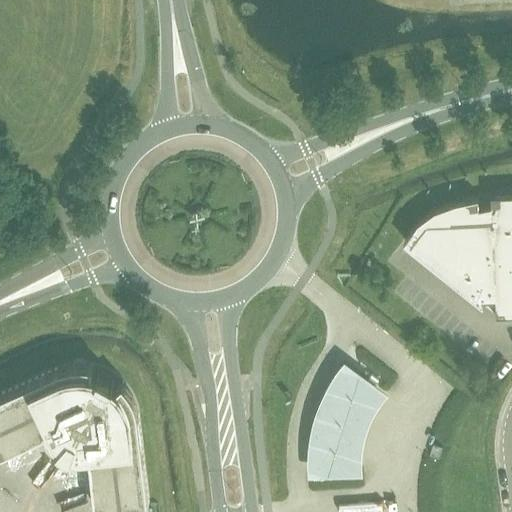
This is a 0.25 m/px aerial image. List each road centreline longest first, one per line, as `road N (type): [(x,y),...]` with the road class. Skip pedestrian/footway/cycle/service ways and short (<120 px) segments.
road 1 (secondary): [(248,511),(232,411),(230,303)]
road 2 (secondary): [(193,307),(217,417),(223,511)]
road 3 (primary): [(230,303),(259,287),(281,261),(291,197)]
road 4 (primary): [(386,127),(511,90)]
road 5 (primary): [(0,306),(123,266)]
road 6 (primary): [(109,228),(0,295)]
road 7 (primary): [(168,128),(121,168),(109,228)]
road 8 (primary): [(386,127),(269,153)]
